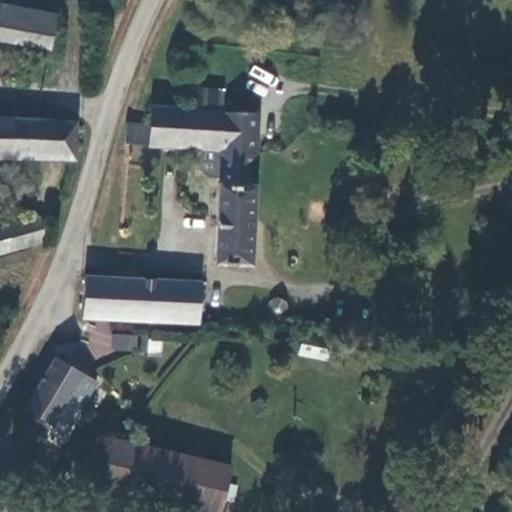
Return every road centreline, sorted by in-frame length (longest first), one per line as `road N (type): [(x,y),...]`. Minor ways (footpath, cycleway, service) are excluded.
road 1 (unclassified): [(0,386),(75,238),(153,0)]
road 2 (unclassified): [(511,406),(451,511)]
